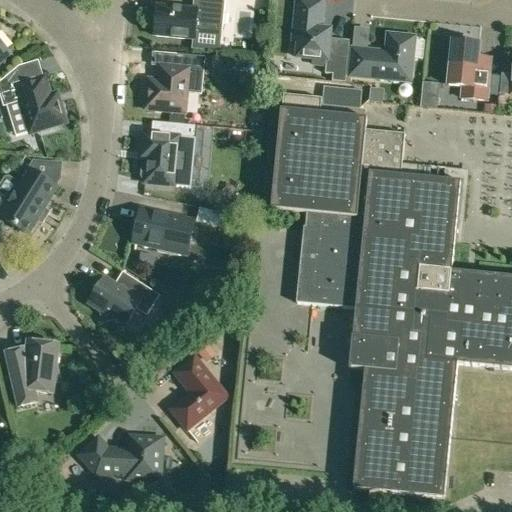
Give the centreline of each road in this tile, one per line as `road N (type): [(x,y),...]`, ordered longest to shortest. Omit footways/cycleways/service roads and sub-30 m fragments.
road 1 (residential): [(33,0),(66,28),(101,89),(99,186),(86,225),(40,286)]
road 2 (residential): [(137,411),(40,286)]
road 3 (residential): [(508,18),(358,4)]
